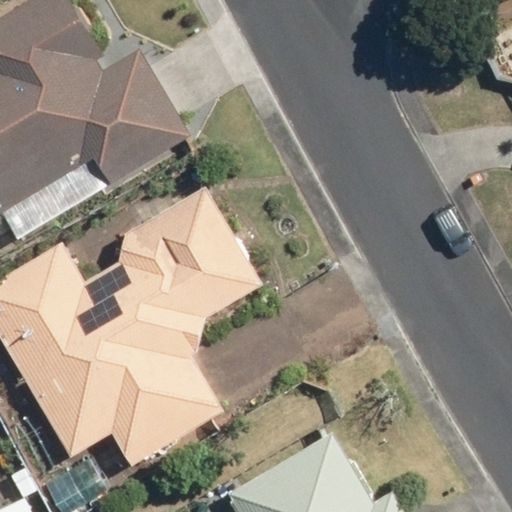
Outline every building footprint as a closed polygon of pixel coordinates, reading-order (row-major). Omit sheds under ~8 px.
[(199,132),(148,46),(118,57),(83,0),(44,0),(0,26),(0,218),(8,214),(22,237),(199,132)] [(72,242),(0,278),(0,319),(86,453),(119,432),(139,463),(230,405),(190,343),(275,289),(209,185),(126,239),(135,253),(96,278),(72,242)] [(414,511),(402,491),(386,500),(344,431),(238,496),(247,511),(414,511)] [(84,511),(120,490),(97,452),(47,483),(64,511),(84,511)] [(0,511),(43,511),(32,489),(0,505),(0,511)]
